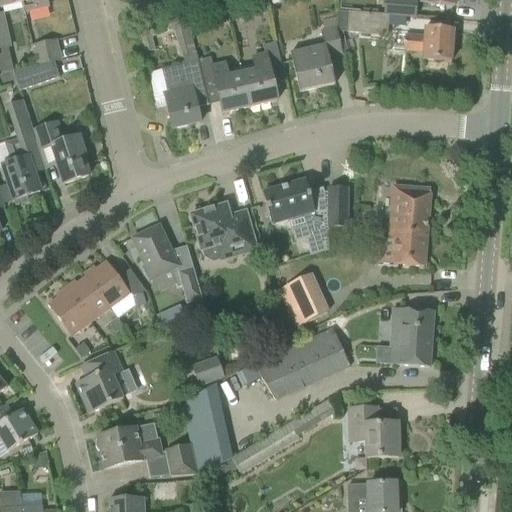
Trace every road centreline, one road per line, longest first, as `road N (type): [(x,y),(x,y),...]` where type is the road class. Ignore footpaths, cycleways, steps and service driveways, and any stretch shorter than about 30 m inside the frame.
road 1 (tertiary): [(468,511),(498,130)]
road 2 (residential): [(134,194),(349,126),(498,130)]
road 3 (residential): [(79,511),(60,413),(0,333)]
road 4 (residential): [(134,194),(87,0)]
road 5 (residential): [(0,288),(134,194)]
road 6 (tertiary): [(498,130),(506,0)]
